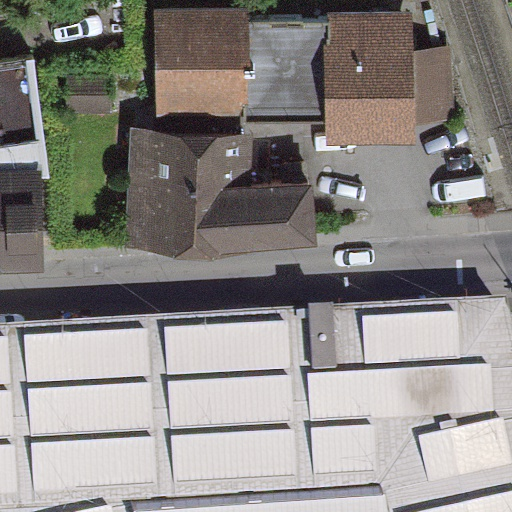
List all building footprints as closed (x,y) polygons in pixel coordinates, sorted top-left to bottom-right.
[(248,3),(158,3),(158,107),(243,108),(243,112),(327,112),(327,136),(416,136),(416,116),(453,116),(453,40),(416,39),(417,4),(327,4),(327,13),(248,13),(248,3)] [(0,251),(46,250),(43,159),(51,158),(35,46),(0,51),(0,251)] [(113,71),(67,70),(67,107),(112,107),(113,71)] [(255,124),(131,119),(126,238),(248,244),(248,236),(316,231),(315,170),(254,174),(255,124)] [(511,511),(511,338),(506,311),(0,339),(0,511),(511,511)]
